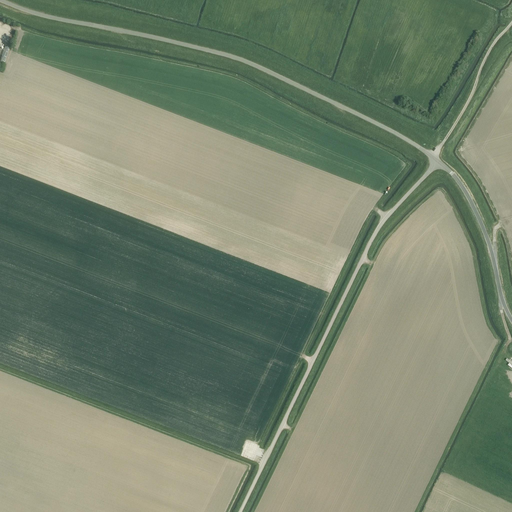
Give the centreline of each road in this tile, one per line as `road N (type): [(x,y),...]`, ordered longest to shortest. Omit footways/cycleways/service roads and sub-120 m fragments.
road 1 (unclassified): [(434,159),(239,59),(0,1)]
road 2 (unclassified): [(240,511),(374,234),(434,159)]
road 3 (unclassified): [(511,320),(470,200),(434,159)]
